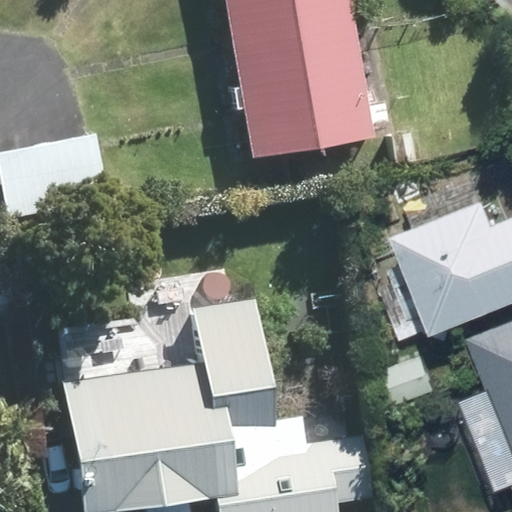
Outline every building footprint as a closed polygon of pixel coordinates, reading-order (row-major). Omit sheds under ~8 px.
[(209,0),(237,163),(359,143),(334,0),(209,0)] [(84,134),(0,152),(0,220),(98,199),(84,134)] [(511,196),(511,193),(386,241),(424,342),(511,308),(511,196)] [(181,369),(50,384),(64,511),(104,511),(203,501),(203,511),(321,511),(320,502),(357,498),(346,406),(255,417),(242,300),(174,308),(181,369)] [(489,392),(460,403),(492,494),(511,487),(511,337),(474,353),(489,392)] [(418,357),(370,375),(385,416),(433,398),(418,357)]
